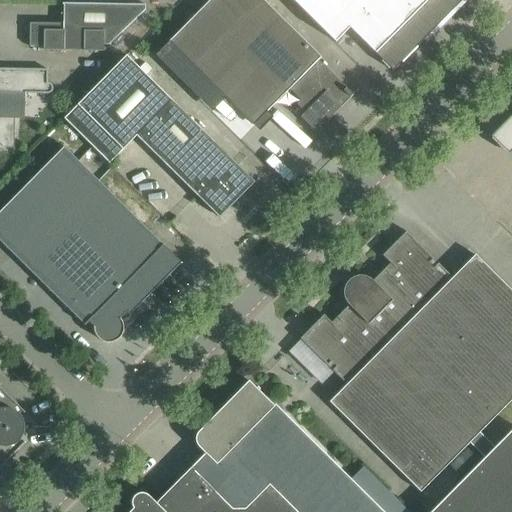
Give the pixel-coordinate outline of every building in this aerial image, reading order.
[(338,105),(341,108),(353,95),(318,61),(321,58),(262,0),(210,0),(169,43),(254,126),(290,90),(300,100),(296,104),(318,126),(338,105)] [(292,0),(336,43),(350,28),(393,71),(463,0),(292,0)] [(62,5),(63,5),(63,24),(29,23),(29,47),(43,47),(43,50),(64,51),(64,32),(84,32),(83,51),(104,51),(104,45),(109,45),(145,10),(145,5),(62,4),(62,5)] [(255,183),(126,55),(64,118),(109,163),(136,135),(219,218),(255,183)] [(0,148),(7,148),(14,141),(15,110),(12,109),(12,93),(51,94),(51,70),(0,69),(0,148)] [(511,115),(497,131),(511,146),(511,115)] [(126,313),(129,315),(181,263),(66,150),(0,216),(0,241),(84,325),(85,326),(89,322),(94,327),(94,332),(96,336),(99,339),(102,342),(107,343),(111,343),(115,342),(119,339),(122,336),(123,331),(124,327),(123,323),(120,319),(126,313)] [(324,315),(300,339),(347,385),(330,402),(344,416),(421,492),(470,443),(485,458),(494,448),(479,433),(511,400),(511,291),(475,255),(453,278),(406,232),(382,256),(393,266),(387,271),(385,269),(373,281),(372,280),(371,279),(369,278),(368,278),(367,277),(365,277),(364,276),(362,276),(361,276),(359,276),(358,276),(356,277),(355,277),(354,278),(352,278),(351,279),(350,280),(349,281),(348,282),(347,283),(346,285),(345,286),(345,287),(344,289),(344,290),(344,292),(344,293),(344,295),(344,296),(344,298),(345,299),(345,300),(346,302),(347,303),(348,304),(349,305),(337,317),(339,320),(334,325),(324,315)] [(511,511),(511,430),(494,448),(485,458),(431,511),(383,511),(275,404),(274,406),(249,381),(200,430),(199,432),(198,433),(197,434),(197,435),(196,436),(196,437),(196,438),(196,439),(196,440),(196,441),(196,442),(197,444),(197,445),(198,447),(200,448),(205,454),(157,502),(157,503),(157,504),(150,497),(148,496),(147,495),(145,494),(144,493),(142,493),(140,493),(138,494),(137,494),(135,495),(134,496),(133,498),(132,499),(132,501),(132,503),(132,504),(132,506),(133,507),(133,509),(130,511),(511,511)] [(0,468),(25,443),(24,442),(23,444),(19,441),(21,440),(21,438),(22,437),(23,435),(24,433),(24,431),(25,430),(25,427),(24,425),(24,423),(24,422),(23,420),(22,417),(20,415),(19,414),(22,412),(24,413),(25,412),(0,387),(0,468)]
